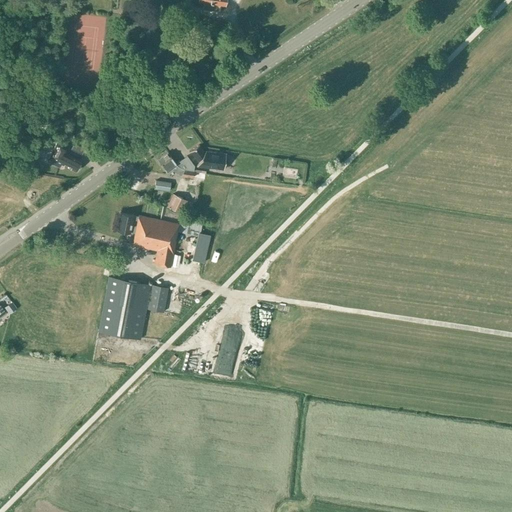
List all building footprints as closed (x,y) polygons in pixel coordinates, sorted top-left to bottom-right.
[(218,2),(224,2),(224,0),(203,0),(203,8),(217,10),(218,2)] [(68,147),(57,141),(49,157),(60,163),(75,171),(78,170),(80,166),(79,163),(80,161),(65,153),(68,147)] [(199,143),(190,149),(192,152),(199,161),(196,164),(197,164),(224,168),(224,164),(226,162),(227,158),(225,156),(226,152),(206,150),(205,149),(204,151),(199,143)] [(167,152),(157,160),(164,169),(168,174),(172,170),(181,176),(204,180),(205,173),(184,170),(184,171),(177,167),(176,165),(177,165),(167,152)] [(194,166),(186,156),(176,164),(183,169),(193,171),(194,166)] [(173,183),(155,180),(154,189),(172,191),(173,183)] [(186,201),(172,194),(166,206),(180,212),(186,201)] [(120,213),(116,230),(134,233),(132,245),(156,250),(154,263),(170,266),(173,250),(177,231),(179,223),(138,215),(137,216),(120,213)] [(180,215),(179,223),(177,231),(198,236),(200,232),(202,222),(180,215)] [(198,236),(192,260),(204,263),(210,234),(200,232),(198,236)] [(140,339),(150,284),(108,276),(98,331),(140,339)] [(163,312),(168,287),(151,284),(146,309),(163,312)] [(17,308),(12,301),(4,307),(9,314),(17,308)]
